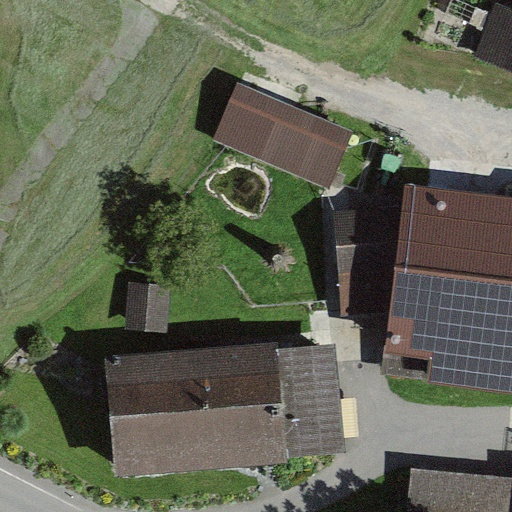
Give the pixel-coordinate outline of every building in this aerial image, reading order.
[(511,42),(503,65),(511,68),(511,42)] [(250,103),(235,147),(361,190),(376,147),(250,103)] [(511,213),(433,205),(413,377),(511,387),(511,213)] [(125,371),(134,476),(326,459),(317,355),(125,371)] [(511,511),(511,489),(437,484),(435,511),(511,511)]
